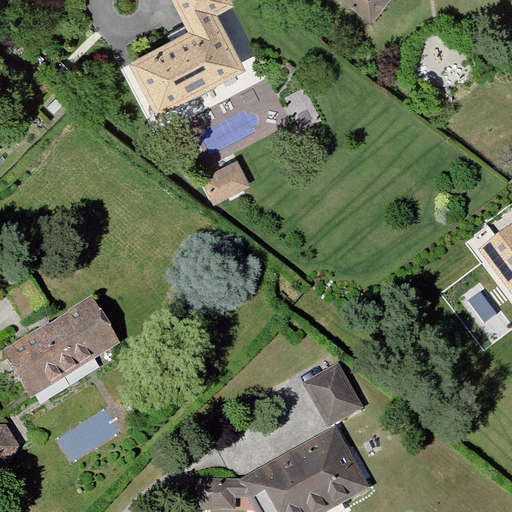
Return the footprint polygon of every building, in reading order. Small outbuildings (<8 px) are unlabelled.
[(239,71),(209,13),(223,6),(220,0),(164,0),(180,32),(120,62),(147,117),(239,71)] [(335,0),(368,24),(386,0),(335,0)] [(251,186),(238,161),(201,180),(215,206),(251,186)] [(511,234),(482,257),(511,296),(511,234)] [(31,281),(6,297),(23,323),(47,306),(31,281)] [(4,360),(35,406),(121,348),(90,303),(4,360)] [(330,363),(294,384),(323,435),(235,484),(191,486),(191,510),(246,509),(248,511),(324,511),(367,488),(333,429),(359,415),(330,363)] [(7,429),(0,429),(0,468),(10,467),(20,449),(7,429)]
